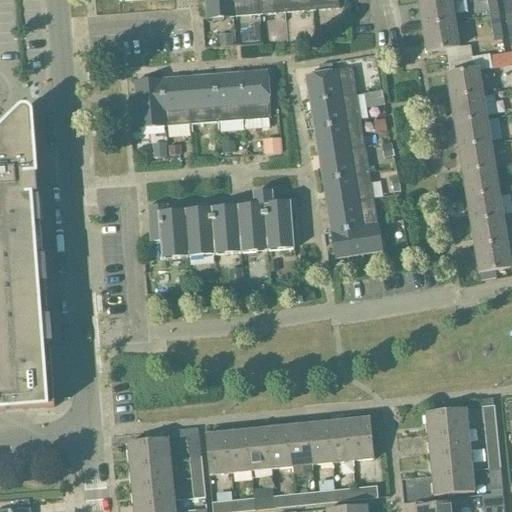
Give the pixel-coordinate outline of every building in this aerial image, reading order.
[(235,20),(235,19),(233,19),(231,0),(204,0),(207,22),(235,20)] [(235,19),(260,17),(258,0),(231,0),(233,19),(235,19)] [(258,0),(260,17),(286,16),(284,0),(258,0)] [(284,0),(286,16),(312,14),(311,0),(284,0)] [(338,0),(311,0),(312,14),(339,12),(338,0)] [(455,25),(451,0),(420,5),(424,30),(455,25)] [(486,0),(490,19),(499,18),(496,0),(486,0)] [(511,0),(501,0),(505,17),(511,15),(511,0)] [(499,18),(490,19),(492,32),(501,30),(499,18)] [(459,50),(455,25),(424,30),(428,55),(446,52),(448,64),(473,60),(471,48),(459,50)] [(511,53),(491,57),(493,70),(511,66),(511,53)] [(451,102),(483,97),(479,72),(475,72),(473,60),(448,64),(450,76),(447,77),(451,102)] [(306,78),(311,105),(356,98),(352,71),(306,78)] [(268,75),(241,77),(245,123),(271,121),(268,75)] [(241,77),(215,79),(219,125),(245,123),(241,77)] [(215,79),(189,81),(193,127),(219,125),(215,79)] [(193,127),(189,81),(163,83),(166,129),(167,129),(193,127)] [(166,129),(163,83),(162,83),(162,82),(136,84),(140,132),(167,129),(166,129)] [(381,93),(364,96),(366,110),(385,107),(385,105),(382,92),(381,93)] [(451,102),(455,127),(487,122),(483,97),(451,102)] [(315,131),(360,124),(356,98),(311,105),(315,131)] [(29,112),(27,111),(24,111),(22,112),(19,113),(0,132),(0,413),(55,409),(32,116),(31,113),(29,112)] [(388,132),(386,119),(374,121),(376,134),(388,132)] [(487,122),(455,127),(459,152),(491,146),(487,122)] [(319,157),(364,150),(360,124),(315,131),(319,157)] [(268,154),(285,153),(284,139),(267,141),(268,154)] [(395,157),(392,144),(382,146),(384,159),(395,157)] [(491,146),(459,152),(464,176),(495,171),(491,146)] [(319,157),(323,183),(369,176),(364,150),(319,157)] [(495,171),(464,176),(468,201),(499,196),(495,171)] [(323,183),(328,209),(373,202),(369,176),(323,183)] [(274,194),(263,195),(268,254),(295,252),(291,205),(275,207),(274,194)] [(242,257),(268,254),(263,195),(254,196),(255,209),(238,210),(242,257)] [(499,196),(468,201),(472,226),(503,221),(499,196)] [(377,228),(373,202),(328,209),(332,234),(331,234),(331,236),(377,228)] [(163,263),(190,261),(186,214),(169,216),(168,208),(148,209),(151,244),(161,243),(163,263)] [(242,257),(238,210),(212,212),(216,259),(242,257)] [(216,259),(212,212),(186,214),(190,261),(216,259)] [(503,221),(472,226),(476,251),(507,246),(503,221)] [(377,228),(331,236),(336,262),(382,254),(378,228),(377,228)] [(507,246),(476,251),(480,276),(511,271),(507,246)] [(244,287),(242,269),(229,271),(230,288),(244,287)] [(484,430),(496,429),(494,408),(482,409),(484,430)] [(427,436),(469,432),(467,411),(425,415),(427,436)] [(350,422),(354,463),(375,461),(371,420),(350,422)] [(334,465),(354,463),(350,422),(330,424),(334,465)] [(313,467),(334,465),(330,424),(309,426),(313,467)] [(313,467),(309,426),(289,428),(293,469),(313,467)] [(272,471),(293,469),(289,428),(268,430),(272,471)] [(498,450),(496,429),(484,430),(486,451),(498,450)] [(252,473),(272,471),(268,430),(248,432),(252,473)] [(252,473),(248,432),(227,434),(231,475),(252,473)] [(471,453),(469,432),(427,436),(429,457),(471,453)] [(210,477),(231,475),(227,434),(206,437),(210,477)] [(186,438),(189,459),(200,458),(198,437),(186,438)] [(129,445),(131,465),(172,461),(170,440),(129,445)] [(486,451),(488,472),(500,471),(498,450),(486,451)] [(429,457),(431,477),(473,473),(471,453),(429,457)] [(203,478),(200,458),(189,459),(191,479),(203,478)] [(174,481),(172,461),(131,465),(133,485),(174,481)] [(502,491),(500,471),(488,472),(490,492),(502,491)] [(473,473),(431,477),(433,499),(475,494),(473,473)] [(203,478),(191,479),(193,500),(205,499),(203,478)] [(133,485),(135,506),(176,501),(174,481),(133,485)] [(376,487),(357,489),(358,502),(377,500),(376,487)] [(338,504),(358,502),(357,489),(336,491),(338,504)] [(317,506),(338,504),(336,491),(316,494),(317,506)] [(297,508),(317,506),(316,494),(295,496),(297,508)] [(276,510),(297,508),(295,496),(275,498),(276,510)] [(275,498),(254,500),(256,511),(276,510),(275,498)] [(503,498),(481,500),(482,510),(504,508),(503,498)] [(252,511),(256,511),(254,500),(234,502),(234,511),(252,511)] [(135,506),(135,511),(177,511),(176,501),(135,506)] [(234,511),(234,502),(212,504),(212,511),(234,511)]
